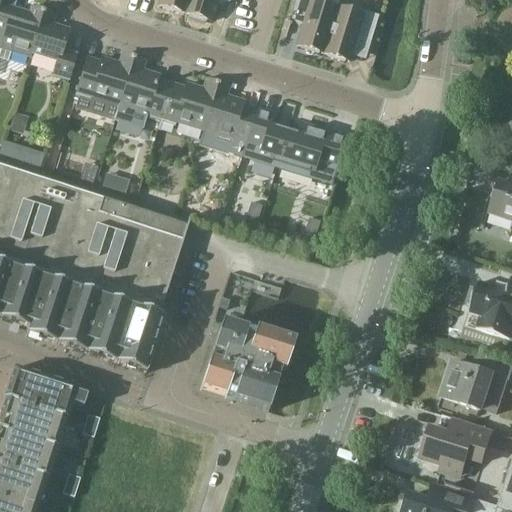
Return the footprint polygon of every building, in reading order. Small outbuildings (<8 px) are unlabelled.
[(174,12),(185,15),(189,0),(160,0),(158,7),(163,8),(162,11),(174,14),(174,12)] [(189,0),(185,15),(189,16),(189,19),(206,24),(207,22),(212,23),(219,0),(230,4),(231,0),(189,0)] [(319,54),(323,55),(337,10),(333,8),(329,7),(324,6),(325,1),(320,0),(298,0),(292,21),(303,24),(296,47),(301,49),(300,51),(318,56),(319,54)] [(331,0),(329,7),(333,8),(335,1),(339,2),(339,0),(331,0)] [(0,5),(0,53),(1,50),(30,59),(44,13),(32,9),(30,15),(0,5)] [(337,10),(323,55),(327,57),(326,59),(344,64),(345,62),(350,64),(357,41),(370,45),(378,18),(349,9),(348,13),(337,10)] [(55,17),(44,13),(30,59),(32,55),(58,64),(54,77),(69,81),(76,56),(63,52),(69,32),(52,26),(55,17)] [(92,99),(119,107),(134,60),(123,56),(120,66),(102,60),(101,64),(88,60),(76,98),(91,103),(92,99)] [(146,120),(161,124),(172,86),(159,82),(160,78),(143,73),(145,63),(134,60),(119,107),(115,122),(142,130),(146,120)] [(176,125),(203,133),(218,86),(207,82),(204,92),(187,86),(185,90),(172,86),(161,124),(158,132),(161,133),(163,125),(175,129),(176,125)] [(240,157),(242,158),(256,112),(243,108),(244,104),(227,99),(230,89),(218,86),(203,133),(231,142),(230,146),(242,149),(240,157)] [(276,171),(288,134),(270,128),(273,117),(256,112),(242,158),(242,160),(276,171)] [(15,116),(10,132),(17,134),(22,118),(15,116)] [(298,137),(288,134),(276,171),(312,182),(318,163),(338,169),(347,140),(301,126),(298,137)] [(0,321),(28,330),(26,336),(99,360),(147,375),(151,362),(158,338),(164,319),(158,317),(189,224),(90,192),(77,188),(0,162),(0,321)] [(80,180),(77,188),(90,192),(98,170),(91,168),(86,182),(80,180)] [(488,215),(511,222),(511,176),(509,186),(499,183),(488,215)] [(125,195),(129,183),(120,180),(116,193),(125,195)] [(262,208),(251,205),(243,231),(254,234),(262,208)] [(310,254),(314,242),(303,239),(299,250),(310,254)] [(511,278),(511,279),(507,293),(479,284),(476,291),(472,290),(467,305),(471,307),(469,314),(483,319),(480,330),(477,330),(476,331),(511,342),(511,278)] [(290,346),(282,343),(240,329),(222,323),(212,354),(213,354),(210,361),(200,392),(268,414),(290,346)] [(441,399),(481,412),(481,410),(496,415),(504,389),(490,384),(492,377),(509,383),(511,375),(511,365),(477,354),(472,370),(453,363),(441,399)] [(13,370),(4,398),(68,419),(72,406),(83,410),(87,398),(76,395),(77,391),(13,370)] [(4,402),(0,415),(0,431),(58,451),(58,450),(57,449),(66,421),(67,422),(68,419),(4,398),(3,402),(4,402)] [(85,427),(96,431),(99,421),(88,417),(85,427)] [(420,460),(442,468),(440,474),(454,479),(461,458),(482,465),(493,434),(454,421),(449,436),(431,430),(420,460)] [(96,431),(85,427),(82,437),(93,440),(96,431)] [(0,466),(46,482),(46,481),(48,481),(58,451),(0,431),(0,466)] [(511,511),(511,465),(498,509),(508,511),(511,511)] [(0,466),(0,497),(37,510),(46,482),(0,466)] [(65,486),(77,490),(80,481),(69,477),(65,486)] [(65,486),(62,496),(74,500),(77,490),(65,486)] [(496,511),(498,509),(440,489),(435,505),(409,496),(403,511),(496,511)] [(0,497),(0,511),(36,511),(37,510),(0,497)]
